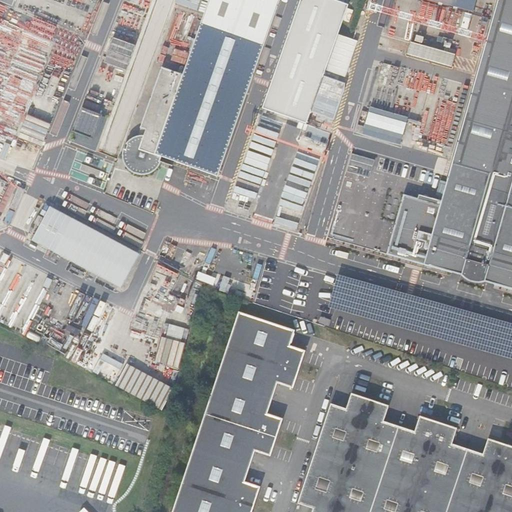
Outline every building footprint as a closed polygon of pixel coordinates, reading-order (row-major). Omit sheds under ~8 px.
[(213,0),(199,40),(262,63),(285,0),(213,0)] [(511,0),(499,0),(448,177),(352,150),(327,236),(511,289),(511,0)] [(422,0),(418,18),(467,33),(477,0),(422,0)] [(281,69),(324,85),(342,35),(299,19),(281,69)] [(262,63),(199,40),(193,54),(257,77),(262,63)] [(408,53),(453,66),(456,53),(411,40),(408,53)] [(257,77),(193,54),(160,145),(153,146),(146,151),(141,157),(140,163),(141,171),(145,176),(149,180),(156,182),(161,182),(169,179),(175,173),(177,166),(218,181),(257,77)] [(319,100),(324,85),(281,69),(275,84),(319,100)] [(308,129),(319,100),(275,84),(265,113),(308,129)] [(401,144),(409,117),(371,106),(363,133),(401,144)] [(123,286),(140,251),(49,206),(32,241),(123,286)] [(289,345),(294,329),(240,311),(173,511),(249,511),(258,486),(245,482),(255,451),(269,456),(281,418),(266,413),(277,382),(291,387),(303,349),(289,345)] [(116,386),(164,409),(174,386),(127,364),(116,386)] [(347,409),(331,403),(298,504),(313,508),(311,511),(511,511),(511,447),(489,440),(484,454),(452,443),(457,429),(420,416),(415,431),(384,420),(388,406),(352,394),(347,409)]
